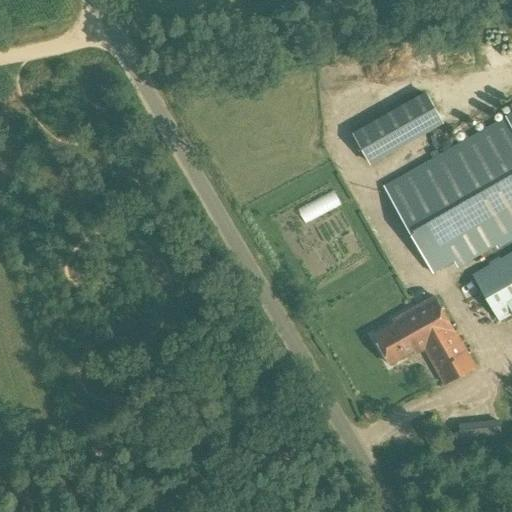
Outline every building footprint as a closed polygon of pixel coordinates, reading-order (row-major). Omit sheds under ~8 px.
[(446,125),(429,94),(354,138),(372,169),(446,125)] [(466,264),(511,237),(511,112),(505,117),(383,182),(430,270),(460,254),(466,264)] [(511,252),(472,275),(498,321),(511,313),(511,252)] [(476,369),(437,298),(393,322),(394,325),(375,336),(390,364),(415,350),(417,353),(425,349),(445,385),(476,369)] [(462,447),(501,442),(498,420),(459,425),(462,447)]
